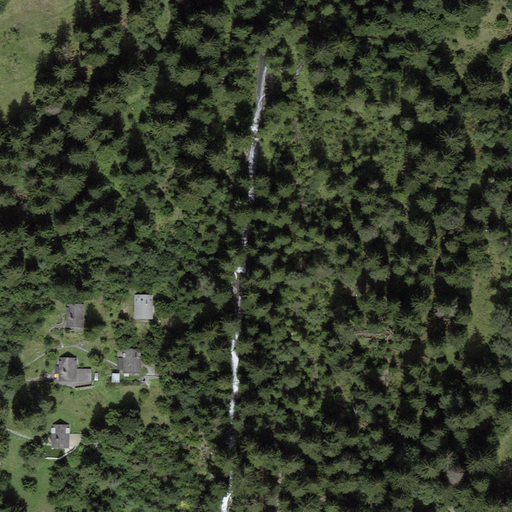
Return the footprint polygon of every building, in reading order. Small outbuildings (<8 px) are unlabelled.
[(154,298),(131,295),(129,317),(151,320),(154,298)] [(86,307),(66,305),(63,329),(84,331),(86,307)] [(143,353),(123,351),(121,373),(141,375),(143,353)] [(73,358),(55,358),(55,384),(86,383),(86,370),(74,370),(73,358)] [(68,427),(50,425),(48,447),(66,449),(68,427)]
